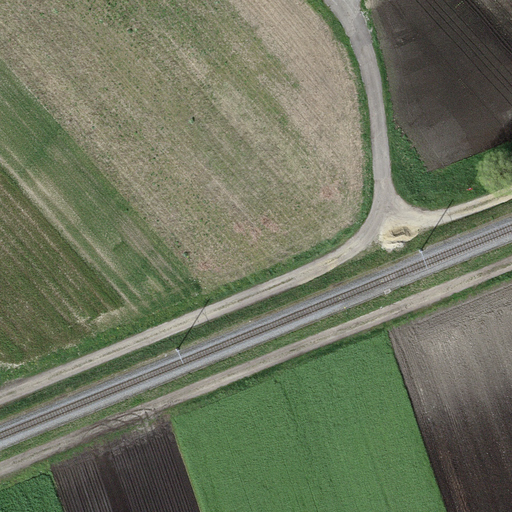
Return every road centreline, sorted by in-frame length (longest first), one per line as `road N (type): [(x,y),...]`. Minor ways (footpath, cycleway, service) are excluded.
road 1 (track): [(0,472),(511,265)]
road 2 (track): [(0,392),(511,186)]
road 3 (track): [(390,232),(363,33),(342,0)]
